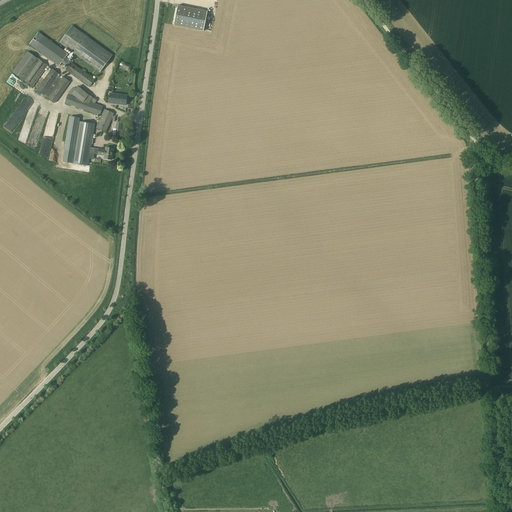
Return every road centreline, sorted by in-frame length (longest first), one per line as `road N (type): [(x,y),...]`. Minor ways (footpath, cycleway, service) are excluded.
road 1 (unclassified): [(0,430),(103,322),(115,296),(157,0)]
road 2 (track): [(491,387),(471,133)]
road 3 (unclassified): [(511,165),(492,157),(365,0)]
road 4 (track): [(500,511),(491,387)]
